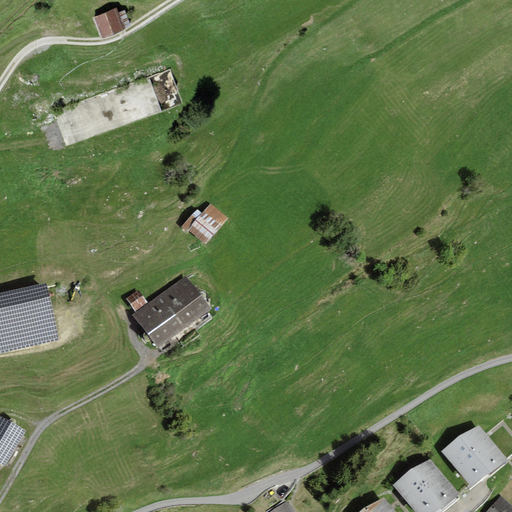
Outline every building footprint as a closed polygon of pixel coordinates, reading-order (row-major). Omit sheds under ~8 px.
[(118,10),(97,17),(103,34),(124,27),(118,10)] [(186,232),(188,230),(206,244),(228,218),(211,203),(202,213),(198,210),(182,228),(186,232)] [(132,314),(158,348),(211,310),(186,275),(148,303),(136,311),(132,314)] [(46,283),(0,293),(0,353),(59,340),(46,283)] [(127,299),(136,311),(148,303),(139,291),(127,299)] [(0,461),(5,465),(25,431),(0,416),(0,461)] [(507,459),(478,426),(442,451),(471,488),(507,459)] [(435,511),(459,493),(430,460),(393,485),(414,511),(435,511)] [(511,511),(511,506),(501,496),(486,511),(511,511)] [(394,511),(383,498),(363,511),(394,511)] [(270,511),(293,511),(287,501),(270,511)]
